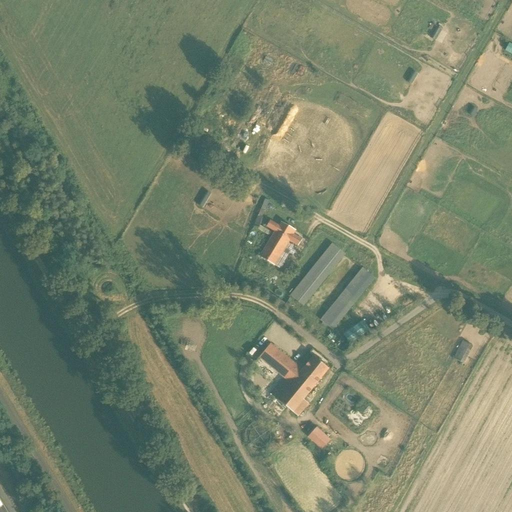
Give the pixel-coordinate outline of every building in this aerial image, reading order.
[(258,228),(264,211),(260,210),(254,227),(258,228)] [(279,226),(270,221),(266,227),(274,232),(259,257),(275,266),(290,241),(297,246),(301,240),(293,234),(295,231),(281,222),(279,226)] [(291,297),(298,303),(340,250),(333,244),(291,297)] [(328,327),(371,275),(362,268),(321,321),(328,327)] [(464,338),(454,356),(465,362),(475,343),(464,338)] [(302,370),(271,344),(259,358),(284,379),(263,407),(278,419),(287,408),(298,416),(308,403),(304,401),(328,369),(313,356),(302,370)] [(357,409),(365,415),(371,407),(363,401),(357,409)] [(328,443),(330,440),(317,428),(308,437),(321,450),(322,449),(324,447),(328,443)]
